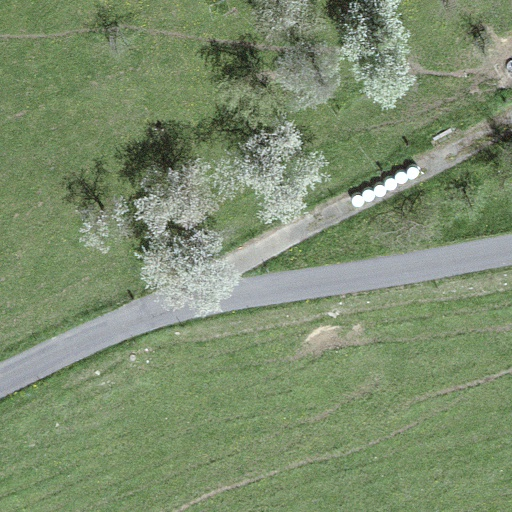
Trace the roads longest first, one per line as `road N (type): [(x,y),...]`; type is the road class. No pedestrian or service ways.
road 1 (unclassified): [(0,380),(136,317),(193,300),(511,250)]
road 2 (track): [(193,300),(233,267),(511,120)]
